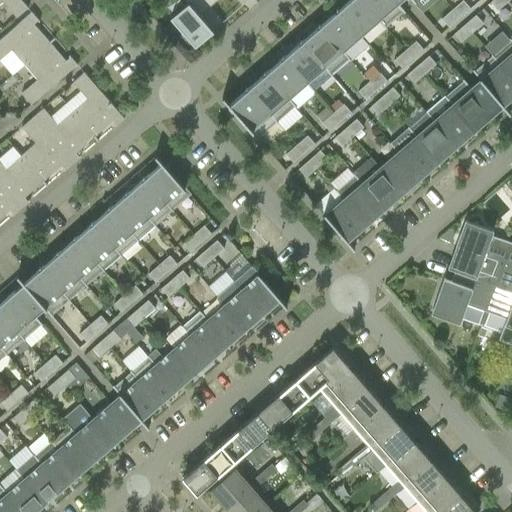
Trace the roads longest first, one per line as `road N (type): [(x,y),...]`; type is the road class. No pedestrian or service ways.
road 1 (residential): [(137,489),(349,298)]
road 2 (residential): [(349,298),(172,94)]
road 3 (residential): [(504,478),(349,298)]
road 4 (residential): [(0,243),(172,94)]
road 5 (residential): [(349,298),(511,157)]
road 6 (residential): [(172,94),(280,0)]
road 7 (residential): [(172,94),(91,0)]
